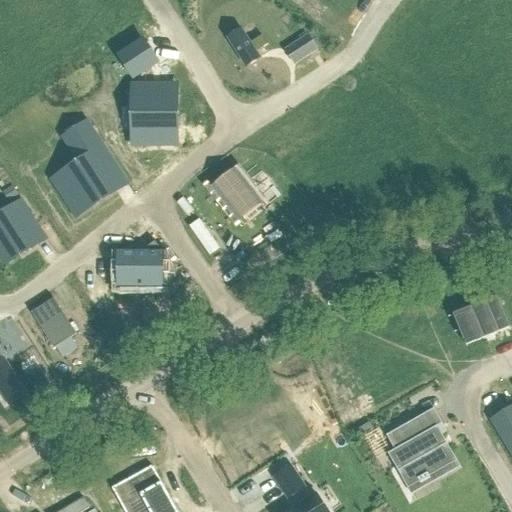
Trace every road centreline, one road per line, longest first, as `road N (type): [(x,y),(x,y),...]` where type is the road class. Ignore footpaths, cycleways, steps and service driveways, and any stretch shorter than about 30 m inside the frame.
road 1 (unclassified): [(511,221),(350,268),(236,329)]
road 2 (residential): [(232,127),(328,72),(384,0)]
road 3 (residential): [(511,496),(460,402),(465,381),(511,359)]
road 4 (residential): [(0,304),(150,208)]
road 5 (unclassified): [(144,386),(0,476)]
road 6 (residential): [(144,386),(229,511)]
road 7 (residential): [(152,0),(232,127)]
road 8 (residential): [(150,208),(236,329)]
